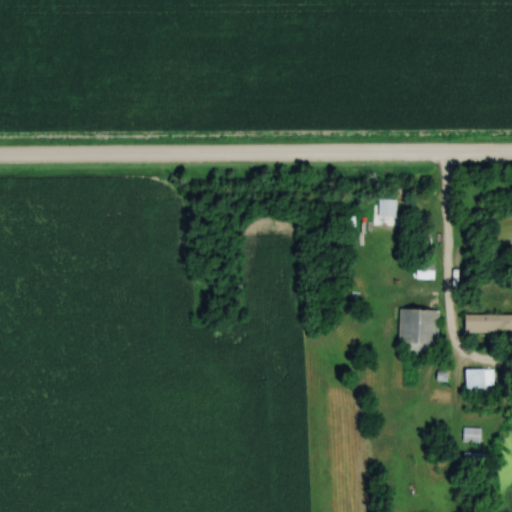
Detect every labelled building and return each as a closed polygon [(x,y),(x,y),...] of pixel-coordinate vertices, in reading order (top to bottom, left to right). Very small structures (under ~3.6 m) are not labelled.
[(401,214),(393,195),(373,202),(380,222),(401,214)] [(432,278),(432,263),(416,263),(416,278),(432,278)] [(397,343),(404,343),(404,353),(435,354),(437,309),(398,307),(397,343)] [(511,313),(465,313),(465,332),(511,332),(511,313)] [(465,393),(486,393),(486,368),(465,368),(465,393)]
